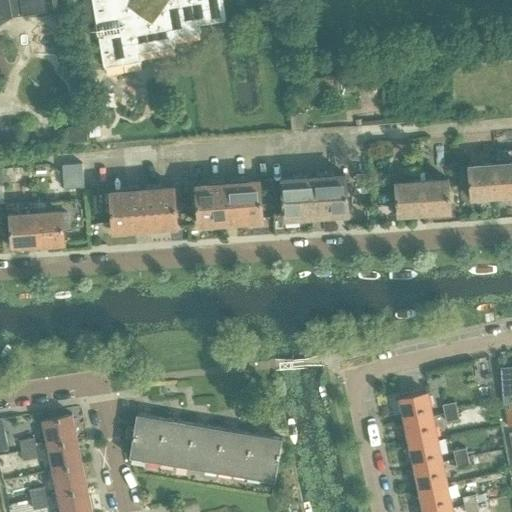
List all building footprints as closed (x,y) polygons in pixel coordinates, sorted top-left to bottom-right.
[(0,0),(0,18),(54,9),(52,0),(0,0)] [(92,0),(83,0),(87,24),(96,22),(92,0)] [(93,0),(98,23),(93,30),(100,35),(105,66),(106,68),(107,68),(106,65),(142,59),(142,61),(144,61),(142,50),(176,44),(176,46),(178,46),(175,35),(201,30),(201,33),(202,33),(200,21),(226,16),(226,19),(228,19),(224,0),(93,0)] [(302,83),(289,86),(291,95),(303,92),(302,83)] [(99,117),(87,118),(88,125),(89,137),(92,137),(101,136),(99,117)] [(86,125),(66,127),(67,142),(87,141),(86,125)] [(511,162),(495,164),(497,196),(511,195),(511,162)] [(82,163),(62,164),(64,188),(83,187),(82,163)] [(497,196),(494,164),(468,166),(471,199),(497,196)] [(345,174),(311,177),(314,216),(348,214),(345,174)] [(311,177),(282,179),(284,219),(314,216),(311,177)] [(448,179),(422,181),(424,214),(450,212),(448,179)] [(260,180),(228,183),(230,223),(262,221),(260,180)] [(424,214),(422,181),(396,183),(398,216),(424,214)] [(230,223),(228,183),(196,185),(198,225),(230,223)] [(174,187),(140,189),(143,229),(177,227),(174,187)] [(140,189),(110,191),(113,231),(143,229),(140,189)] [(47,212),(36,213),(38,245),(64,244),(63,228),(83,226),(81,209),(81,210),(77,210),(76,201),(47,203),(47,212)] [(36,225),(36,213),(10,215),(12,247),(38,245),(36,225)] [(504,403),(511,402),(511,366),(501,367),(504,403)] [(427,394),(400,400),(405,423),(432,417),(427,394)] [(442,406),(444,415),(457,412),(455,403),(442,406)] [(457,412),(444,415),(446,423),(458,421),(457,412)] [(127,426),(125,437),(132,439),(129,457),(131,457),(131,456),(159,461),(166,419),(138,414),(138,413),(137,413),(134,427),(127,426)] [(72,414),(43,420),(48,445),(77,439),(72,414)] [(432,417),(405,423),(410,446),(437,440),(432,417)] [(166,419),(159,461),(188,466),(195,423),(166,419)] [(195,423),(188,466),(217,471),(224,428),(195,423)] [(224,428),(217,471),(246,475),(252,433),(224,428)] [(252,433),(246,475),(274,480),(274,481),(275,481),(282,438),(281,437),(281,438),(252,433)] [(20,441),(22,451),(36,448),(34,438),(20,441)] [(77,439),(48,445),(53,470),(82,464),(77,439)] [(437,440),(410,446),(415,468),(442,463),(437,440)] [(36,448),(22,451),(24,461),(38,458),(36,448)] [(465,449),(452,452),(454,460),(466,457),(465,449)] [(466,457),(454,460),(456,469),(468,466),(466,457)] [(442,463),(415,468),(419,491),(447,485),(442,463)] [(82,464),(53,470),(58,495),(87,489),(82,464)] [(447,485),(419,491),(423,511),(431,511),(452,508),(447,485)] [(30,490),(32,500),(46,497),(44,487),(30,490)] [(91,511),(87,489),(58,495),(61,511),(91,511)] [(474,494),(462,497),(464,505),(476,503),(474,494)] [(46,497),(32,500),(35,510),(48,507),(46,497)] [(476,503),(464,505),(464,511),(473,511),(478,511),(476,503)]
